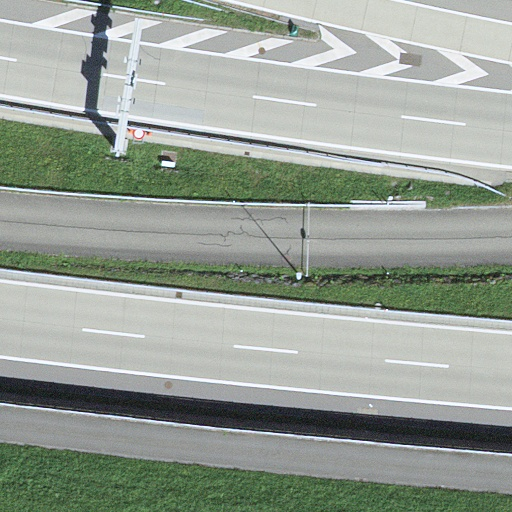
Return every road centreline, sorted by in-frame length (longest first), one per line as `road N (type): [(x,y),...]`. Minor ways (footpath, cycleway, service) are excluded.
road 1 (motorway): [(511,130),(0,55)]
road 2 (motorway): [(0,322),(511,374)]
road 3 (residential): [(511,474),(0,425)]
road 4 (motorway): [(511,46),(317,0)]
